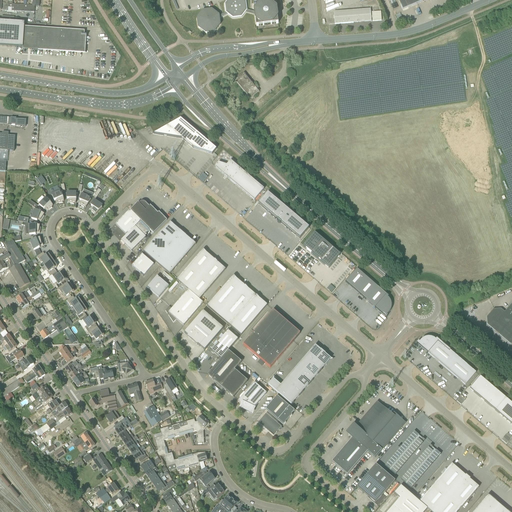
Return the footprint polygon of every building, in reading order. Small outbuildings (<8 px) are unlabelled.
[(227,0),(224,4),(226,13),(222,15),(219,16),(212,10),(203,11),(197,18),(198,28),(206,33),(215,32),(220,25),(220,19),(228,15),(233,19),(242,17),(246,12),(255,14),(256,26),(279,24),(277,13),(276,2),(254,4),(255,12),(252,11),(247,10),(246,1),(244,0),(227,0)] [(0,4),(0,10),(7,11),(7,13),(14,13),(14,11),(35,13),(35,6),(24,6),(20,5),(20,6),(13,5),(0,4)] [(372,22),(371,10),(334,12),(335,24),(372,22)] [(372,21),(381,21),(381,12),(372,12),(372,21)] [(0,21),(0,46),(83,52),(84,37),(87,37),(87,36),(84,36),(85,32),(25,28),(25,23),(14,22),(1,21),(0,21)] [(244,73),(235,81),(250,99),(259,92),(244,73)] [(9,118),(4,117),(0,117),(0,124),(8,125),(9,118)] [(161,131),(154,134),(182,139),(193,149),(212,155),(214,153),(217,150),(205,140),(181,119),(160,131),(161,131)] [(3,133),(3,135),(0,134),(0,150),(5,151),(7,151),(8,133),(6,133),(3,133)] [(215,168),(254,201),(264,190),(231,161),(227,166),(219,163),(215,168)] [(38,178),(35,180),(41,188),(44,187),(43,185),(38,178)] [(52,195),(54,201),(57,200),(57,203),(59,203),(59,204),(63,203),(62,202),(64,202),(62,193),(61,193),(60,192),(52,195)] [(67,193),(67,199),(69,199),(69,202),(71,203),(70,204),(74,204),(74,203),(76,204),(77,200),(78,195),(76,195),(76,193),(67,193)] [(299,240),(308,229),(305,226),(271,196),(267,193),(258,204),(262,208),(295,237),(299,240)] [(82,195),(80,201),(82,202),(80,204),(82,205),(81,206),(84,208),(85,207),(86,208),(89,204),(91,201),(90,200),(90,198),(82,195)] [(39,205),(44,209),(45,208),(47,210),(49,209),(49,210),(52,208),(51,207),(53,206),(51,203),(48,199),(47,200),(46,199),(39,205)] [(96,215),(102,208),(101,207),(102,206),(95,201),(91,206),(93,208),(91,210),(92,211),(91,212),(94,214),(95,213),(96,215)] [(130,211),(141,222),(154,234),(168,220),(159,213),(158,214),(150,206),(149,207),(146,203),(145,203),(144,202),(143,202),(142,202),(141,203),(140,203),(139,204),(138,203),(130,211)] [(43,220),(45,217),(44,216),(45,215),(37,210),(36,211),(35,211),(31,219),(37,221),(38,219),(41,221),(42,219),(43,220)] [(120,242),(134,229),(141,222),(130,211),(119,221),(111,229),(114,233),(114,234),(113,233),(112,234),(118,237),(117,238),(120,242)] [(40,226),(23,223),(23,226),(29,226),(29,235),(32,235),(36,235),(36,232),(39,233),(39,231),(40,231),(41,228),(40,228),(40,226)] [(170,275),(196,245),(193,242),(186,237),(186,236),(180,231),(174,226),(174,225),(170,223),(157,237),(143,252),(144,253),(160,266),(170,275)] [(120,242),(123,246),(125,245),(132,252),(144,239),(134,229),(120,242)] [(329,269),(341,256),(336,251),(334,250),(328,245),(329,245),(327,243),(325,242),(315,233),(307,241),(307,242),(306,243),(304,244),(305,245),(303,247),(305,248),(307,250),(306,250),(310,254),(311,253),(329,269)] [(42,243),(42,240),(41,240),(40,238),(33,240),(31,240),(32,242),(30,242),(34,250),(40,248),(39,246),(42,245),(41,243),(42,243)] [(15,243),(13,240),(4,244),(8,250),(7,250),(8,254),(0,258),(0,265),(21,254),(15,243)] [(200,300),(226,270),(203,250),(177,281),(200,300)] [(44,266),(53,261),(51,257),(49,255),(49,254),(48,255),(46,256),(43,253),(41,254),(37,257),(41,263),(42,263),(44,266)] [(19,265),(26,261),(25,261),(21,254),(0,265),(0,272),(8,268),(9,269),(10,270),(19,265)] [(154,265),(142,255),(133,266),(132,267),(141,274),(144,277),(154,265)] [(56,264),(53,261),(44,266),(47,270),(46,271),(50,277),(52,276),(57,272),(54,269),(56,268),(57,267),(56,264)] [(10,270),(20,289),(30,283),(19,265),(10,270)] [(388,298),(387,297),(388,296),(357,269),(345,283),(375,308),(386,318),(387,317),(386,316),(387,316),(388,315),(389,314),(390,313),(390,312),(391,312),(391,311),(391,310),(391,309),(392,308),(392,307),(392,306),(392,305),(391,304),(391,303),(391,302),(391,301),(390,300),(389,299),(388,298)] [(57,272),(52,276),(57,283),(55,284),(58,289),(67,283),(65,280),(66,280),(62,274),(59,276),(57,272)] [(233,276),(207,307),(227,324),(241,336),(267,306),(233,276)] [(147,288),(159,298),(169,287),(157,277),(147,288)] [(67,283),(58,289),(62,294),(64,293),(66,297),(74,291),(70,285),(69,286),(67,283)] [(203,303),(188,290),(172,309),(169,307),(165,311),(173,323),(176,320),(184,326),(203,303)] [(30,297),(27,292),(16,300),(19,304),(30,297)] [(32,299),(33,298),(40,294),(38,292),(37,293),(33,296),(30,297),(19,304),(23,309),(29,305),(28,303),(33,300),(32,299)] [(79,298),(78,298),(76,300),(73,297),(72,298),(68,300),(67,301),(71,307),(72,307),(74,310),(83,304),(79,298)] [(511,303),(504,312),(501,309),(494,310),(487,318),(488,325),(511,344),(511,303)] [(87,311),(86,308),(83,304),(74,310),(77,314),(76,315),(80,321),(87,316),(84,313),(87,311)] [(40,309),(39,310),(38,311),(36,308),(35,309),(32,311),(33,310),(35,313),(33,314),(37,321),(38,321),(44,316),(40,309)] [(244,345),(270,368),(293,342),(300,334),(273,311),(244,345)] [(62,319),(60,315),(59,316),(56,312),(53,314),(56,318),(55,319),(57,322),(62,319)] [(188,336),(187,337),(197,346),(198,345),(205,351),(223,329),(203,312),(184,333),(188,336)] [(85,328),(88,333),(97,327),(95,324),(96,324),(92,317),(89,320),(87,316),(80,321),(81,322),(83,320),(87,326),(85,328)] [(68,328),(67,326),(62,319),(57,322),(40,334),(44,340),(44,339),(50,335),(57,331),(55,328),(60,325),(62,329),(64,331),(68,328)] [(97,327),(88,333),(92,338),(94,337),(96,340),(104,335),(100,329),(99,329),(97,327)] [(238,340),(227,330),(210,351),(220,359),(207,374),(215,382),(214,382),(226,392),(226,391),(234,398),(234,397),(247,382),(235,370),(241,363),(228,351),(238,340)] [(8,345),(13,341),(9,335),(4,339),(2,337),(0,338),(0,344),(5,341),(7,345),(8,345)] [(436,340),(435,339),(434,338),(432,338),(431,338),(429,337),(428,337),(427,337),(427,338),(426,338),(425,338),(424,338),(423,339),(422,340),(421,340),(421,341),(420,342),(419,342),(418,342),(417,344),(465,386),(476,373),(437,339),(436,340)] [(8,345),(7,345),(5,347),(8,351),(9,352),(11,351),(17,347),(13,341),(8,345)] [(64,346),(60,349),(61,351),(60,353),(63,358),(69,354),(64,346)] [(294,403),(299,397),(309,386),(313,381),(312,381),(318,375),(322,370),(329,361),(334,359),(327,356),(326,355),(326,354),(321,350),(321,351),(315,346),(281,386),(273,379),(268,385),(279,394),(292,405),(294,403)] [(18,361),(24,357),(21,351),(19,352),(18,350),(8,357),(5,358),(9,364),(12,362),(12,361),(16,358),(18,361)] [(73,359),(76,357),(74,355),(77,353),(76,350),(73,353),(72,352),(69,354),(63,358),(67,363),(73,359)] [(89,350),(88,350),(82,355),(81,356),(83,358),(84,359),(91,354),(89,350)] [(24,372),(34,365),(30,359),(20,366),(24,372)] [(76,362),(76,361),(71,365),(65,369),(70,376),(80,369),(81,367),(79,364),(78,365),(76,362)] [(119,373),(124,373),(126,376),(128,374),(129,375),(134,372),(131,368),(130,368),(129,366),(127,363),(118,364),(118,362),(119,373)] [(34,373),(25,380),(26,382),(31,378),(42,371),(39,366),(32,371),(34,373)] [(97,368),(99,378),(100,380),(104,379),(104,381),(108,380),(114,379),(112,371),(107,372),(107,370),(102,371),(101,367),(97,368)] [(99,378),(97,368),(90,370),(91,374),(94,373),(96,379),(99,378)] [(81,370),(80,369),(70,376),(73,381),(81,375),(83,373),(81,370)] [(39,380),(45,376),(42,371),(31,378),(26,382),(28,384),(37,377),(39,380)] [(84,383),(89,382),(88,378),(84,379),(82,376),(81,375),(73,381),(78,388),(81,385),(82,386),(84,384),(84,383)] [(495,410),(506,398),(480,377),(470,389),(495,410)] [(174,382),(171,378),(168,380),(168,381),(165,382),(167,384),(163,386),(164,388),(165,391),(167,393),(171,400),(175,398),(172,392),(177,389),(173,382),(174,382)] [(7,396),(21,385),(19,381),(19,380),(0,393),(0,396),(2,399),(4,398),(7,396)] [(153,380),(145,383),(149,392),(150,395),(163,390),(163,389),(161,384),(155,386),(153,380)] [(242,406),(241,408),(252,414),(254,409),(267,394),(254,383),(238,401),(238,402),(242,406)] [(128,388),(130,395),(134,394),(134,395),(133,395),(136,404),(142,402),(137,385),(128,388)] [(32,396),(35,401),(37,400),(42,397),(49,392),(46,388),(44,389),(42,387),(38,390),(39,391),(32,396)] [(115,395),(115,394),(109,395),(108,390),(100,392),(101,400),(97,402),(97,401),(96,402),(94,400),(89,403),(94,410),(103,404),(107,403),(109,412),(111,414),(112,413),(115,412),(118,410),(128,405),(121,392),(115,395)] [(42,397),(45,402),(34,409),(37,412),(53,401),(51,398),(53,397),(49,392),(42,397)] [(295,412),(294,411),(277,396),(266,410),(284,425),(286,423),(285,423),(290,417),(291,418),(292,416),(292,415),(295,412)] [(511,403),(506,398),(495,410),(511,424),(511,403)] [(59,406),(56,401),(49,406),(51,408),(47,411),(48,414),(59,406)] [(65,404),(59,407),(59,408),(52,413),(55,417),(68,408),(65,403),(65,404)] [(375,458),(378,454),(405,424),(395,415),(393,417),(378,404),(357,428),(355,427),(348,435),(352,438),(332,462),(347,475),(368,452),(375,458)] [(159,417),(154,407),(144,413),(152,427),(162,421),(159,417)] [(73,414),(72,414),(69,409),(40,430),(36,432),(40,437),(43,434),(50,429),(51,431),(57,427),(67,420),(66,419),(73,414)] [(170,417),(167,412),(160,416),(163,421),(170,417)] [(106,418),(111,425),(117,421),(117,420),(112,413),(111,414),(106,418)] [(266,414),(258,423),(270,433),(274,437),(277,433),(282,427),(266,414)] [(195,423),(196,428),(198,427),(204,432),(210,425),(206,421),(207,420),(202,416),(197,422),(195,422),(195,423)] [(198,431),(196,428),(195,423),(195,422),(194,420),(186,422),(188,426),(184,427),(186,433),(193,431),(193,432),(197,431),(198,431)] [(174,436),(175,438),(179,436),(179,435),(186,433),(184,427),(183,423),(172,426),(174,436)] [(31,427),(32,428),(30,429),(32,433),(34,431),(35,432),(39,429),(36,424),(31,427)] [(123,425),(123,426),(122,427),(122,426),(115,431),(119,436),(130,428),(132,427),(130,425),(126,427),(125,425),(124,424),(123,425)] [(174,436),(172,426),(160,430),(162,437),(164,441),(168,440),(168,438),(174,436)] [(123,441),(132,434),(129,431),(132,430),(130,428),(119,436),(123,441)] [(385,466),(395,475),(423,443),(422,442),(423,440),(414,432),(385,466)] [(73,443),(76,441),(80,446),(81,445),(90,439),(87,434),(78,440),(77,437),(71,441),(73,443)] [(126,446),(137,438),(136,436),(134,438),(132,434),(123,441),(126,446)] [(164,449),(165,449),(166,448),(164,441),(162,437),(155,439),(158,451),(164,449)] [(130,451),(138,445),(136,442),(139,440),(137,438),(126,446),(130,451)] [(81,445),(84,450),(85,449),(86,452),(95,446),(90,439),(81,445)] [(133,456),(144,448),(143,446),(141,448),(138,445),(130,451),(133,456)] [(428,448),(401,480),(411,489),(441,455),(432,447),(430,449),(428,448)] [(147,458),(143,452),(146,450),(144,448),(133,456),(137,461),(138,460),(140,463),(147,458)] [(55,453),(59,459),(64,456),(60,450),(55,453)] [(166,455),(164,456),(168,467),(175,465),(174,461),(172,453),(166,455)] [(199,464),(200,463),(200,465),(201,471),(205,468),(203,462),(207,461),(205,455),(205,454),(205,453),(199,453),(197,454),(199,464)] [(83,459),(86,464),(92,459),(89,454),(88,455),(83,459)] [(186,459),(189,469),(200,465),(200,463),(199,464),(197,454),(192,455),(193,457),(186,459)] [(113,471),(101,455),(93,460),(100,470),(102,468),(103,470),(101,472),(104,477),(113,471)] [(148,458),(141,463),(143,466),(141,467),(145,473),(156,465),(155,463),(153,465),(148,458)] [(175,465),(177,472),(189,469),(186,459),(179,461),(179,459),(174,461),(175,465)] [(82,461),(75,466),(72,468),(75,473),(77,471),(85,465),(82,461)] [(458,511),(477,491),(479,488),(470,480),(471,479),(466,475),(465,476),(452,464),(451,465),(430,489),(427,492),(428,492),(419,502),(427,509),(429,511),(430,511),(458,511)] [(154,473),(152,471),(156,469),(155,468),(157,467),(156,465),(145,473),(148,478),(154,473)] [(376,504),(377,505),(377,506),(378,507),(386,498),(383,496),(395,481),(376,465),(356,487),(376,504)] [(159,474),(156,476),(154,473),(148,478),(152,483),(163,475),(162,473),(159,475),(159,474)] [(204,478),(201,474),(193,479),(195,482),(196,481),(196,482),(199,479),(205,487),(215,480),(210,473),(204,478)] [(164,477),(163,475),(152,483),(155,488),(164,482),(162,478),(164,477)] [(108,487),(113,484),(110,478),(103,481),(106,485),(107,484),(108,487)] [(155,488),(159,493),(168,487),(169,489),(174,485),(172,481),(166,485),(164,482),(155,488)] [(344,481),(340,486),(350,494),(354,488),(344,481)] [(104,497),(110,493),(112,495),(119,491),(114,484),(107,489),(108,489),(104,491),(104,492),(102,493),(104,497)] [(210,492),(208,489),(202,494),(204,497),(209,493),(211,496),(214,500),(216,498),(217,498),(224,493),(222,490),(221,487),(220,488),(218,485),(210,492)] [(424,511),(427,509),(419,502),(413,497),(401,486),(394,494),(400,499),(393,506),(394,507),(389,511),(424,511)] [(176,496),(172,490),(168,493),(170,495),(164,499),(167,504),(178,496),(177,495),(176,496)] [(189,492),(188,490),(178,496),(167,504),(171,510),(180,503),(177,500),(189,492)] [(124,506),(127,504),(131,501),(127,495),(125,496),(122,492),(110,501),(112,504),(119,499),(124,506)] [(507,511),(488,496),(486,498),(474,511),(507,511)] [(212,511),(222,511),(233,501),(228,497),(221,506),(219,504),(212,511)] [(233,501),(222,511),(230,511),(237,504),(233,501)] [(184,505),(182,507),(180,503),(171,510),(172,511),(177,511),(186,507),(184,505)]
